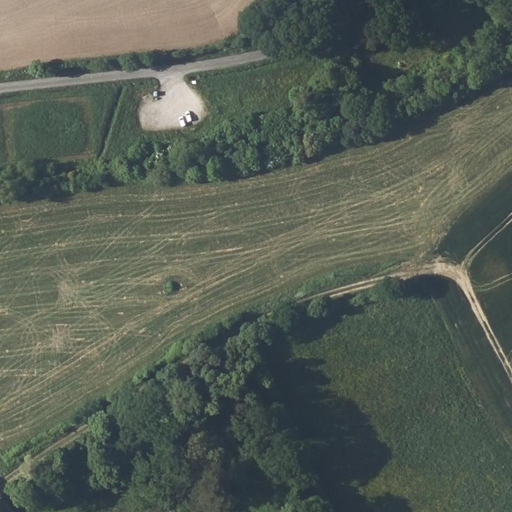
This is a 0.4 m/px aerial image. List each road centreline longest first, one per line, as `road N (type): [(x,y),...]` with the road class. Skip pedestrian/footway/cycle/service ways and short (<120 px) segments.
road 1 (track): [(0,480),(209,342),(273,310),(429,268)]
road 2 (unclassified): [(0,88),(281,50),(335,34),(396,0)]
